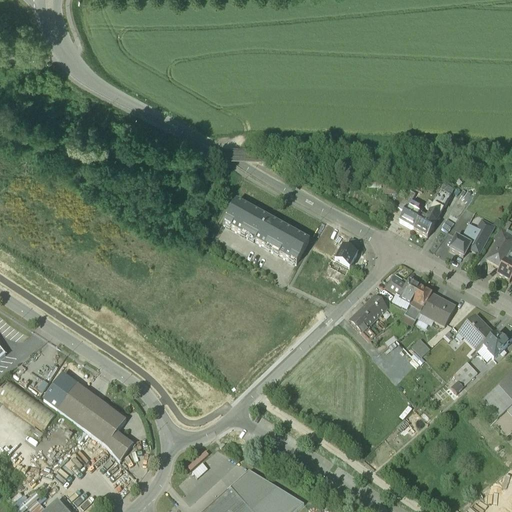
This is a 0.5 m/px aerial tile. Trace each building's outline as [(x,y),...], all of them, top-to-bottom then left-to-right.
[(450,199),(440,194),(433,205),(443,210),(450,199)] [(406,199),(397,211),(403,214),(405,215),(407,211),(410,205),(410,206),(412,203),(406,199)] [(309,243),(236,203),(223,226),(296,266),(309,243)] [(443,210),(433,205),(432,206),(428,204),(424,212),(428,214),(438,219),(443,210)] [(410,206),(410,205),(407,211),(415,216),(418,210),(410,206)] [(415,216),(407,211),(403,219),(399,225),(413,232),(420,218),(415,216)] [(438,219),(428,214),(425,221),(420,218),(413,232),(427,240),(438,219)] [(440,232),(447,236),(454,226),(447,222),(440,232)] [(492,229),(482,223),(477,232),(469,247),(470,248),(468,251),(476,255),(483,243),(484,244),(492,229)] [(504,224),(492,241),(496,243),(499,243),(502,238),(503,239),(505,236),(509,227),(504,224)] [(469,228),(461,243),(469,247),(477,232),(469,228)] [(503,239),(502,238),(499,243),(496,243),(486,262),(501,270),(504,263),(509,254),(511,249),(511,239),(505,236),(503,239)] [(461,243),(455,240),(449,251),(448,252),(463,260),(468,251),(470,248),(469,247),(461,243)] [(356,256),(342,249),(335,262),(331,260),(331,261),(349,270),(356,256)] [(511,266),(511,267),(504,263),(501,270),(496,278),(509,285),(511,279),(511,266)] [(400,287),(392,282),(386,291),(397,298),(398,297),(401,298),(405,290),(400,287)] [(420,291),(408,285),(405,290),(401,298),(401,299),(408,303),(412,305),(420,291)] [(430,296),(420,291),(412,305),(422,310),(430,296)] [(455,310),(430,296),(422,310),(419,316),(444,330),(455,310)] [(401,298),(398,297),(397,298),(392,308),(402,313),(408,303),(401,299),(401,298)] [(387,312),(374,298),(363,308),(376,322),(387,312)] [(408,303),(402,313),(406,315),(412,305),(408,303)] [(422,310),(412,305),(406,315),(403,318),(414,325),(419,316),(422,310)] [(376,322),(363,308),(352,319),(365,333),(367,331),(376,322)] [(402,313),(392,308),(389,313),(400,320),(403,318),(406,315),(402,313)] [(494,338),(474,318),(459,334),(478,354),(483,350),(494,338)] [(365,333),(352,319),(348,323),(369,344),(375,339),(367,331),(365,333)] [(500,342),(495,337),(494,338),(483,350),(487,354),(486,355),(493,361),(498,356),(498,357),(502,353),(507,348),(501,341),(500,342)] [(393,338),(384,345),(387,349),(396,342),(393,338)] [(420,342),(411,350),(415,355),(424,347),(420,342)] [(424,347),(415,355),(421,360),(429,352),(424,347)] [(477,376),(467,365),(453,377),(464,388),(477,376)] [(511,375),(499,387),(511,401),(511,375)] [(56,417),(9,382),(0,393),(0,402),(43,434),(56,417)] [(40,383),(36,392),(42,395),(46,386),(40,383)] [(458,385),(451,391),(456,397),(463,390),(458,385)] [(126,423),(77,387),(57,414),(105,450),(119,466),(133,447),(117,436),(126,423)] [(511,406),(511,401),(499,387),(482,401),(498,419),(506,412),(511,406)] [(405,407),(398,419),(402,422),(410,410),(405,407)] [(43,436),(33,430),(30,434),(39,441),(43,436)] [(297,511),(303,507),(248,473),(230,490),(250,511),(297,511)] [(250,511),(230,490),(205,511),(250,511)] [(64,511),(57,503),(47,511),(64,511)]
